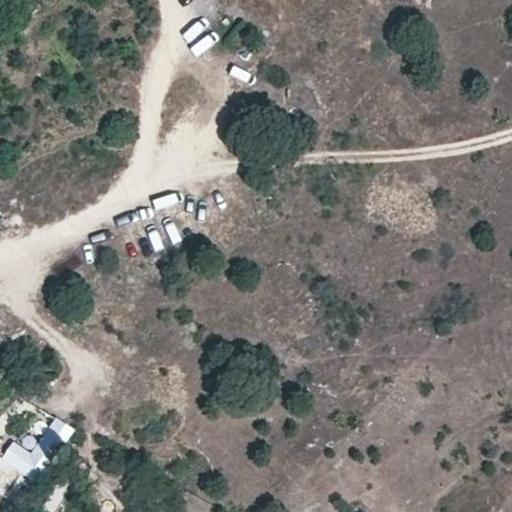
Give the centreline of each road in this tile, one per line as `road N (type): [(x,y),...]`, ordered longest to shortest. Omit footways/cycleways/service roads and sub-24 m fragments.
road 1 (track): [(511,132),(432,154),(191,172),(129,196),(167,0)]
road 2 (residential): [(129,196),(0,272)]
